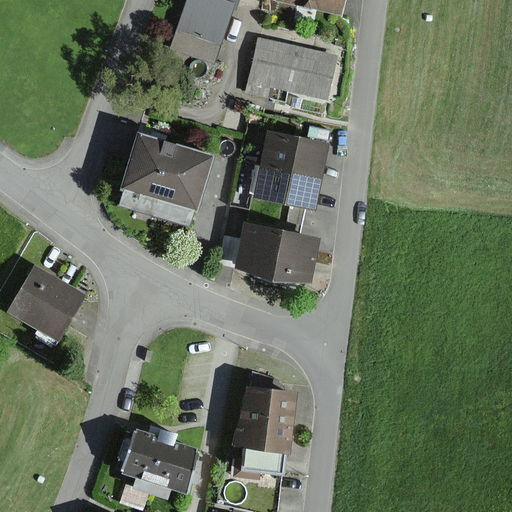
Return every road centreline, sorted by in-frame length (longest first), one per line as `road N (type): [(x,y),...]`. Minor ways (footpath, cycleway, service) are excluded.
road 1 (residential): [(378,0),(337,362)]
road 2 (unclassified): [(71,511),(139,268)]
road 3 (residential): [(64,213),(144,0)]
road 4 (residential): [(139,268),(337,362)]
road 5 (residential): [(337,362),(316,511)]
